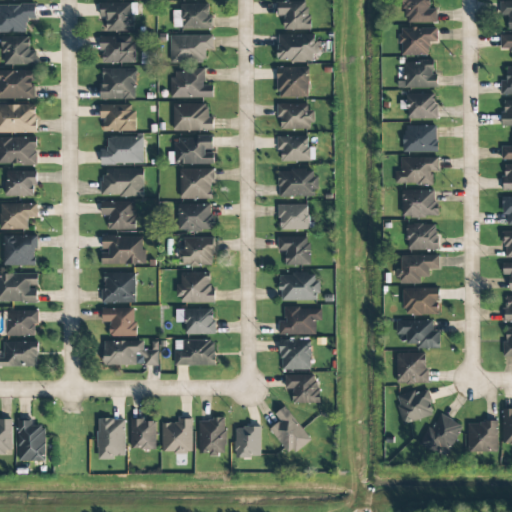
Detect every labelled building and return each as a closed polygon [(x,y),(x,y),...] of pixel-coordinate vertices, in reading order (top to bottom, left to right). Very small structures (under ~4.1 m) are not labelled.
[(403,0),(404,23),(436,23),(436,9),(429,9),(428,0),(403,0)] [(511,29),(511,1),(499,1),(499,16),(508,16),(507,30),(511,29)] [(276,2),(276,16),(283,16),(283,30),(309,29),(308,2),(276,2)] [(99,3),(99,17),(106,17),(105,31),(134,32),(135,4),(99,3)] [(35,4),(0,4),(0,32),(27,33),(26,19),(35,19),(35,4)] [(210,29),(211,5),(180,4),(180,15),(179,15),(179,24),(173,24),(173,29),(210,29)] [(436,28),(400,29),(400,56),(428,56),(428,43),(436,43),(436,28)] [(277,63),(316,62),(315,35),(276,36),(277,63)] [(500,50),(511,49),(511,35),(500,35),(500,50)] [(169,36),(170,63),(205,63),(205,51),(212,51),(212,36),(169,36)] [(2,37),(3,66),(36,65),(36,51),(29,52),(29,37),(2,37)] [(102,64),(134,63),(133,37),(99,37),(99,51),(102,51),(102,64)] [(437,88),(436,74),(433,74),(433,61),(403,62),(404,81),(397,81),(397,88),(437,88)] [(511,66),(506,67),(506,81),(500,81),(500,96),(511,95),(511,66)] [(277,98),(308,98),(307,67),(276,68),(277,98)] [(134,69),(100,69),(101,100),(135,99),(134,69)] [(171,99),(213,98),(212,85),(205,85),(204,70),(171,70),(171,99)] [(0,99),(34,99),(33,82),(36,82),(36,71),(0,71),(0,99)] [(436,94),(406,94),(406,119),(436,120),(436,94)] [(511,100),(502,101),(502,126),(511,126),(511,100)] [(173,132),(213,131),(213,117),(207,117),(207,104),(173,105),(173,132)] [(280,130),(313,130),(312,111),(307,111),(307,104),(276,104),(277,118),(280,118),(280,130)] [(0,133),(36,133),(36,105),(0,105),(0,133)] [(134,131),(134,105),(99,105),(99,119),(103,119),(103,132),(134,131)] [(403,152),(436,152),(436,126),(403,126),(403,152)] [(0,164),(36,165),(37,138),(0,137),(0,164)] [(107,137),(107,150),(100,150),(100,165),(143,164),(142,137),(107,137)] [(213,164),(213,151),(212,152),(212,137),(173,138),(173,165),(213,164)] [(276,137),(276,151),(280,151),(281,162),(314,161),(314,148),(307,148),(307,137),(276,137)] [(511,160),(511,146),(500,147),(501,160),(511,160)] [(395,185),(432,185),(432,172),(438,172),(437,158),(400,158),(401,172),(394,172),(395,185)] [(511,164),(502,165),(502,191),(511,190),(511,164)] [(143,196),(143,169),(102,170),(102,197),(143,196)] [(179,170),(180,200),(211,199),(210,184),(215,184),(214,169),(179,170)] [(278,197),(316,196),(316,170),(277,171),(278,197)] [(36,196),(36,171),(5,172),(5,197),(36,196)] [(401,218),(436,218),(436,190),(401,191),(401,218)] [(506,225),(511,225),(511,197),(502,197),(502,216),(507,216),(506,225)] [(101,216),(107,216),(107,230),(134,231),(134,202),(101,202),(101,216)] [(0,204),(0,230),(28,229),(27,218),(37,218),(36,204),(0,204)] [(212,204),(177,205),(178,232),(212,231),(212,204)] [(308,205),(278,205),(278,230),(308,231),(308,205)] [(437,225),(407,224),(406,250),(437,251),(437,225)] [(503,257),(511,257),(511,230),(504,231),(503,257)] [(36,236),(3,236),(3,266),(36,266),(36,236)] [(143,237),(102,236),(102,252),(101,252),(101,265),(143,265),(143,237)] [(309,266),(309,237),(277,238),(277,252),(285,251),(285,266),(309,266)] [(213,238),(184,238),(183,252),(181,252),(181,266),(213,266),(213,238)] [(398,284),(420,284),(420,277),(428,277),(428,270),(438,269),(438,255),(400,256),(401,269),(398,269),(398,284)] [(508,291),(511,290),(511,263),(502,263),(502,275),(507,275),(508,291)] [(135,303),(135,273),(102,274),(103,304),(135,303)] [(214,303),(214,286),(209,286),(210,273),(181,273),(181,284),(178,284),(177,303),(214,303)] [(38,274),(0,274),(0,303),(37,302),(36,287),(38,287),(38,274)] [(279,275),(279,301),(318,301),(317,274),(279,275)] [(437,288),(402,289),(403,316),(438,315),(437,288)] [(511,321),(511,296),(503,296),(503,322),(511,321)] [(134,308),(101,309),(102,322),(109,322),(109,337),(135,337),(134,308)] [(315,335),(315,321),(321,321),(321,309),(284,308),(284,322),(278,322),(278,335),(315,335)] [(185,335),(214,335),(214,310),(176,310),(176,322),(185,322),(185,335)] [(6,336),(37,336),(37,311),(6,311),(6,336)] [(439,348),(439,331),(432,331),(432,320),(396,321),(396,335),(406,335),(406,344),(416,344),(416,349),(439,348)] [(511,327),(505,328),(505,342),(502,342),(502,357),(511,356),(511,327)] [(214,366),(214,341),(174,340),(174,366),(214,366)] [(280,371),(310,370),(309,340),(279,340),(280,371)] [(104,366),(158,365),(158,351),(144,351),(143,341),(103,341),(104,366)] [(0,367),(38,367),(37,342),(2,343),(2,350),(0,350),(0,367)] [(397,384),(426,384),(425,353),(396,354),(397,384)] [(284,389),(292,390),(291,403),(317,404),(318,376),(285,375),(284,389)] [(395,398),(403,424),(434,415),(426,388),(395,398)] [(280,422),(270,428),(288,456),(310,442),(286,406),(274,414),(280,422)] [(511,409),(502,410),(502,445),(511,445),(511,409)] [(423,446),(448,456),(461,424),(436,414),(423,446)] [(161,424),(162,453),(192,452),(191,418),(177,419),(177,423),(161,424)] [(0,455),(11,455),(11,420),(0,419),(0,455)] [(124,419),(97,420),(98,460),(115,460),(115,457),(125,456),(124,419)] [(18,462),(46,461),(45,427),(32,427),(32,420),(17,421),(18,462)] [(155,449),(155,420),(130,420),(130,450),(155,449)] [(198,420),(199,455),(225,454),(224,420),(198,420)] [(467,453),(497,452),(496,422),(467,423),(467,453)] [(260,427),(235,427),(235,458),(260,458),(260,427)]
